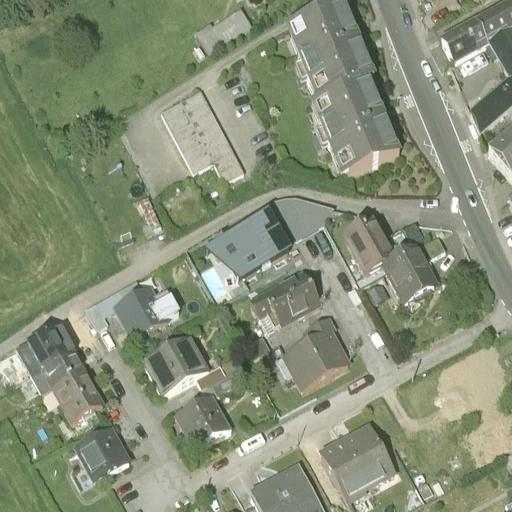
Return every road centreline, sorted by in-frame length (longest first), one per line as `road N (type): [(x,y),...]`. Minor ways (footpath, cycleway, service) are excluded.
road 1 (residential): [(391,380),(183,491),(99,350)]
road 2 (tertiary): [(511,295),(387,0)]
road 3 (residential): [(320,254),(391,380)]
road 4 (residential): [(511,312),(391,380)]
